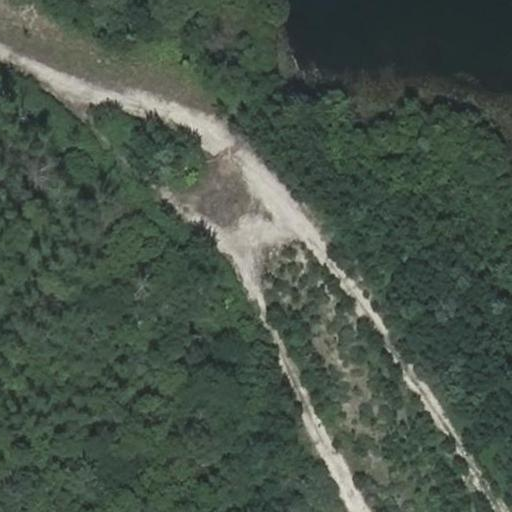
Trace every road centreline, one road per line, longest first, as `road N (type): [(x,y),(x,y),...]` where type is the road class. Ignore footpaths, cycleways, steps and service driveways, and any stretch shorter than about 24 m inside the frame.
road 1 (track): [(0,49),(51,80),(188,121),(287,206),(493,511)]
road 2 (track): [(51,80),(126,159),(243,259),(359,511)]
